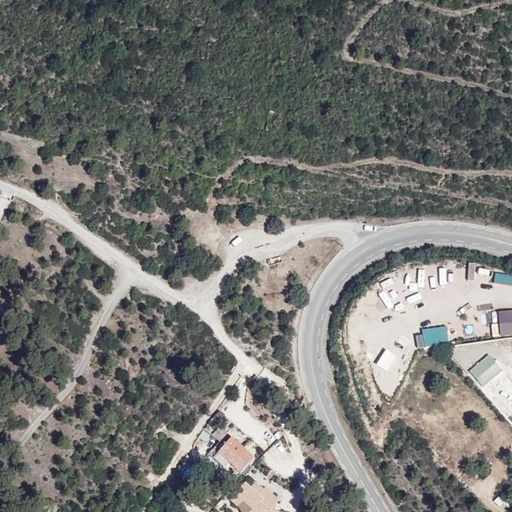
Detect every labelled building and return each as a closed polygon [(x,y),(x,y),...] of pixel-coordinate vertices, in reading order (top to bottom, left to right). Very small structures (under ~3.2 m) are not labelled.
[(509,360),(511,356),(511,349),(507,343),(500,349),(509,360)] [(488,354),(468,371),(482,387),(502,370),(488,354)] [(491,394),(503,407),(511,400),(500,386),(491,394)] [(239,441),(227,453),(251,473),(259,458),(239,441)] [(224,467),(235,476),(238,472),(227,463),(224,467)] [(257,480),(246,491),(261,511),(276,511),(282,505),(257,480)]
